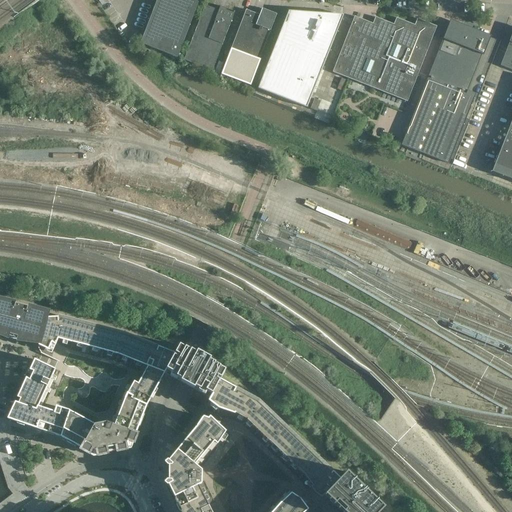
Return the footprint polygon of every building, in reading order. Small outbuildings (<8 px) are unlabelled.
[(157,0),(142,39),(140,44),(177,58),(198,3),(189,0),(157,0)] [(212,71),(223,44),(208,39),(219,11),(205,6),(184,61),(212,71)] [(220,7),(219,11),(208,39),(223,44),(235,12),(220,7)] [(262,10),(260,17),(256,25),(270,31),(276,15),(262,10)] [(259,59),(270,31),(256,25),(260,17),(246,11),(244,16),(231,49),(259,59)] [(258,89),(307,108),(343,16),(288,12),(288,13),(286,19),(258,89)] [(354,17),(332,73),(348,79),(349,79),(351,80),(359,83),(370,88),(383,93),(403,101),(406,102),(407,102),(418,73),(434,33),(436,27),(417,19),(415,26),(406,22),(396,18),(394,25),(375,18),(372,24),(354,17)] [(444,37),(443,40),(481,55),(483,56),(491,37),(489,36),(450,21),(444,37)] [(465,95),(481,55),(443,40),(427,80),(465,95)] [(500,66),(511,70),(511,42),(510,42),(500,66)] [(261,60),(259,59),(231,49),(221,75),(250,86),(261,60)] [(474,98),(465,95),(427,80),(413,117),(401,146),(424,156),(434,160),(433,163),(433,164),(444,169),(446,164),(447,165),(474,98)] [(310,109),(317,112),(318,109),(321,102),(314,99),(310,109)] [(506,134),(503,144),(511,147),(511,126),(510,126),(506,134)] [(511,147),(503,144),(491,173),(511,180),(511,147)] [(28,309),(16,305),(14,310),(12,310),(13,308),(0,304),(0,335),(1,336),(1,334),(9,336),(10,337),(10,335),(14,336),(18,337),(18,339),(19,339),(27,340),(26,342),(33,343),(39,344),(46,319),(46,317),(29,313),(29,314),(27,313),(28,309)] [(39,351),(41,354),(49,357),(53,346),(71,348),(129,363),(137,367),(131,379),(155,391),(157,386),(159,382),(161,380),(164,373),(175,354),(125,334),(62,318),(46,319),(39,344),(38,348),(39,351)] [(164,373),(171,377),(186,350),(181,346),(180,345),(175,354),(164,373)] [(37,361),(53,368),(57,374),(45,403),(69,412),(97,427),(110,425),(116,406),(131,379),(137,367),(129,363),(71,348),(53,346),(49,357),(41,354),(39,357),(37,361)] [(180,382),(181,382),(195,356),(192,354),(186,350),(171,377),(177,380),(180,382)] [(197,352),(195,356),(181,382),(182,383),(184,380),(195,386),(193,389),(194,389),(210,399),(220,380),(225,371),(220,368),(214,365),(215,364),(209,361),(210,360),(197,352)] [(36,361),(35,360),(34,361),(34,362),(30,370),(29,369),(25,378),(26,379),(24,384),(22,387),(18,395),(17,395),(16,397),(13,402),(15,403),(13,407),(8,419),(11,420),(17,423),(17,424),(24,427),(26,427),(27,426),(29,426),(32,428),(36,429),(61,437),(62,438),(64,439),(76,446),(83,449),(94,455),(107,453),(130,448),(135,437),(135,435),(137,431),(138,428),(140,429),(146,414),(144,413),(144,412),(145,411),(147,406),(148,403),(150,400),(152,401),(155,394),(153,393),(154,393),(155,391),(131,379),(116,406),(110,425),(97,427),(69,412),(45,403),(57,374),(53,368),(37,361),(36,361)] [(299,499),(294,495),(296,493),(298,491),(314,502),(316,504),(317,502),(320,499),(324,495),(340,479),(259,402),(220,380),(210,399),(209,401),(209,402),(208,404),(207,405),(206,408),(205,412),(208,413),(217,415),(222,420),(226,424),(224,426),(222,428),(205,417),(204,418),(203,417),(200,422),(199,423),(201,425),(199,428),(197,427),(196,428),(193,432),(192,433),(191,434),(190,435),(193,437),(185,446),(183,444),(182,445),(180,448),(174,454),(169,461),(173,464),(171,466),(169,466),(169,474),(169,476),(169,479),(168,485),(172,492),(175,499),(177,502),(177,503),(180,502),(182,506),(184,510),(181,511),(305,511),(308,510),(307,509),(299,499)] [(380,511),(384,508),(346,472),(340,479),(324,495),(339,509),(346,511),(380,511)]
